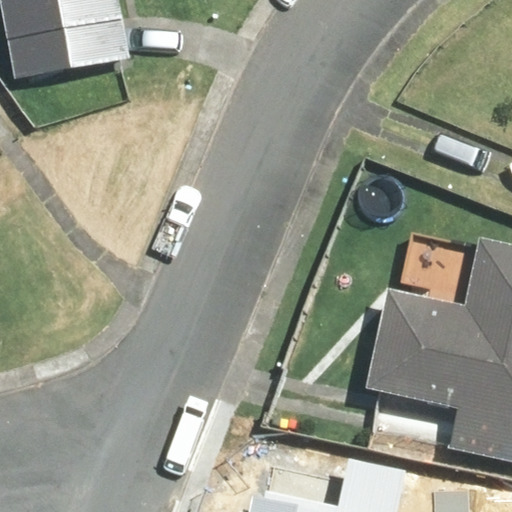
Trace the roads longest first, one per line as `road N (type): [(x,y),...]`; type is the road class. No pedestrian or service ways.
road 1 (residential): [(156,413),(318,23),(337,0)]
road 2 (residential): [(0,456),(156,413)]
